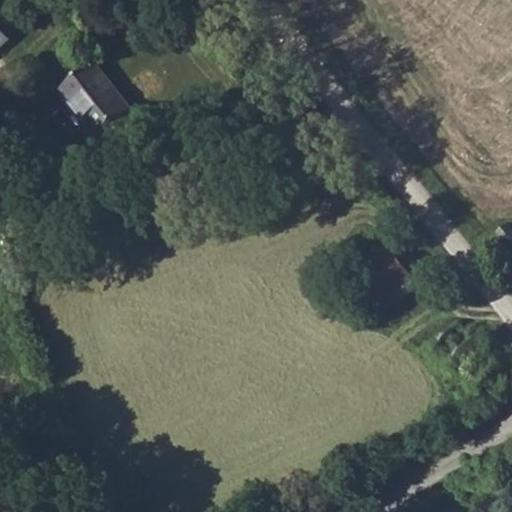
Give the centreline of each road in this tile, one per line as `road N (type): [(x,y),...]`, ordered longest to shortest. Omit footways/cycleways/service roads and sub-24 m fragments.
road 1 (unclassified): [(262,0),(511,308)]
road 2 (unclassified): [(376,511),(511,428)]
